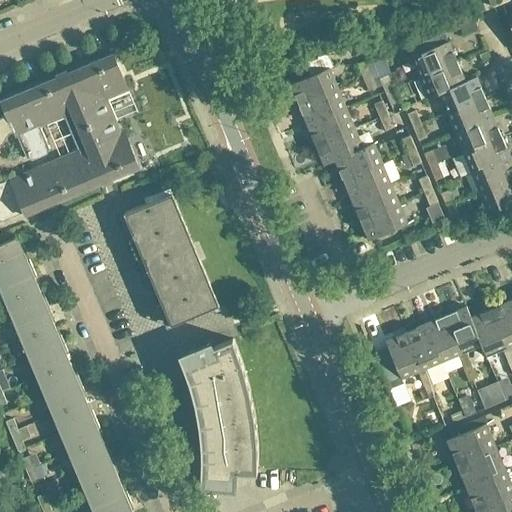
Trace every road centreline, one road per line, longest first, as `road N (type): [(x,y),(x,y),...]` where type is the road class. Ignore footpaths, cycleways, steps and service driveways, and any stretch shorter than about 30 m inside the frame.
road 1 (unclassified): [(305,318),(168,0)]
road 2 (residential): [(171,511),(56,231)]
road 3 (residential): [(305,318),(511,231)]
road 4 (unclassified): [(374,477),(305,318)]
